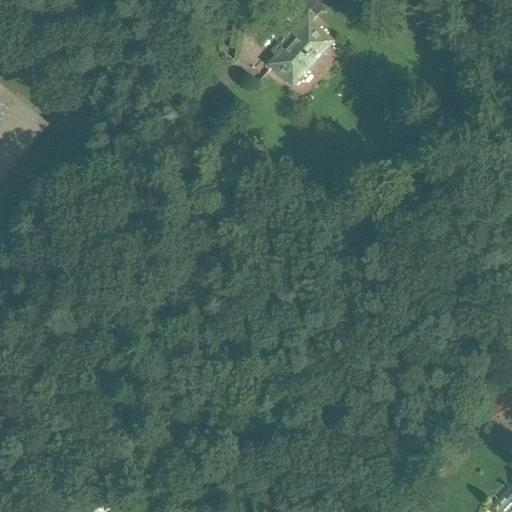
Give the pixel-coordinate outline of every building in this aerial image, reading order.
[(293,26),(270,53),(274,56),(266,65),(294,89),(336,42),(313,23),(334,0),(298,0),(298,4),(307,13),(305,15),(294,27),(293,26)] [(402,15),(414,2),(411,0),(392,0),(389,4),(402,15)] [(0,185),(50,126),(0,83),(0,185)] [(505,380),(483,391),(496,418),(511,410),(511,393),(511,392),(511,372),(504,376),(505,380)] [(95,511),(116,497),(105,482),(76,502),(81,510),(75,507),(73,511),(95,511)] [(511,511),(511,495),(497,511),(511,511)]
